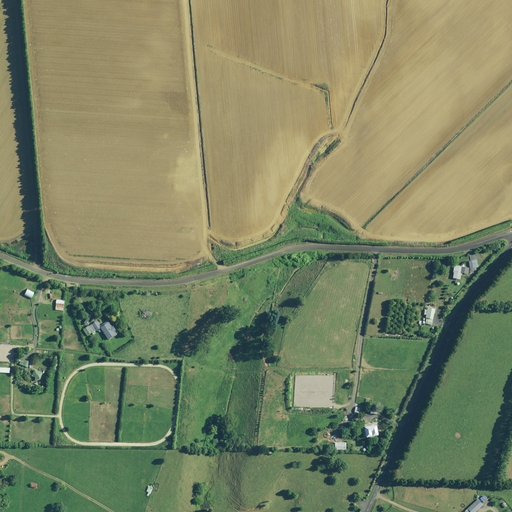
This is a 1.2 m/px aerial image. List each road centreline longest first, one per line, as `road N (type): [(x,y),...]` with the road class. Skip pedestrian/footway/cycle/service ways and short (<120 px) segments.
road 1 (unclassified): [(0,254),(63,278),(151,283),(304,247),(442,251),(511,232)]
road 2 (unclassified): [(511,247),(463,303),(366,511)]
